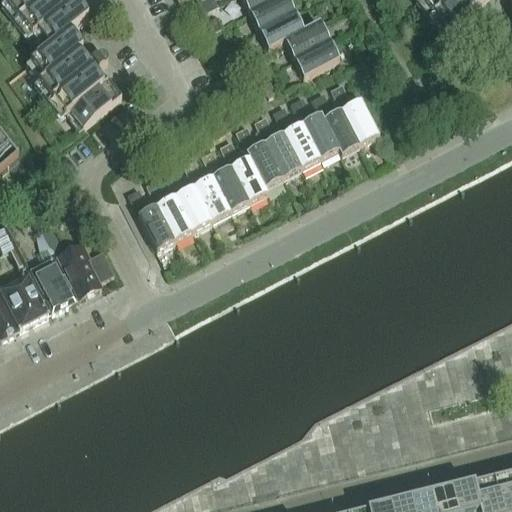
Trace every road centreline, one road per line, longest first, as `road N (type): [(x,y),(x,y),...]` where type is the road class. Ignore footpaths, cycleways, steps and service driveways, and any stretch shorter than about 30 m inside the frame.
road 1 (residential): [(151,316),(511,131)]
road 2 (residential): [(151,316),(87,188),(92,172),(181,103),(130,0)]
road 3 (residential): [(0,395),(151,316)]
